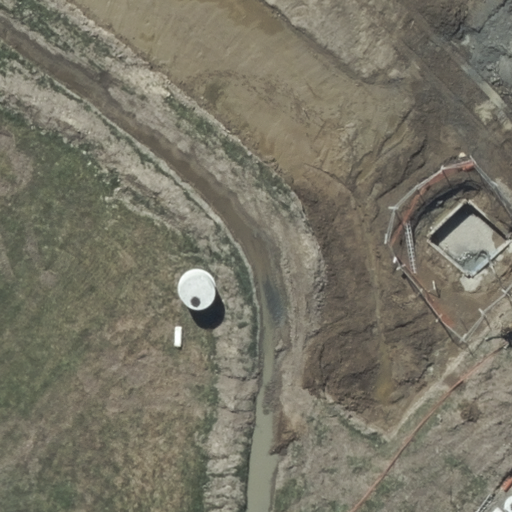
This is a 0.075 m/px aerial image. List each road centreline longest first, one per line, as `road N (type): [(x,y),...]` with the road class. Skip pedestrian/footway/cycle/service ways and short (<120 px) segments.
road 1 (residential): [(473,205),(197,511)]
road 2 (residential): [(205,0),(473,205)]
